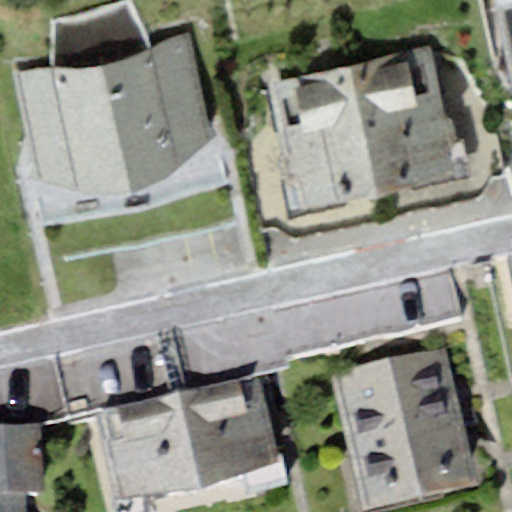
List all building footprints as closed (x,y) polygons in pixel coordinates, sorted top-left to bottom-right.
[(189,33),(12,69),(32,167),(89,181),(164,166),(209,132),(189,33)] [(438,37),(265,80),(297,209),(470,166),(438,37)] [(443,361),(341,385),(370,511),(416,511),(475,498),(443,361)] [(254,397),(104,431),(122,507),(201,508),(271,473),(254,397)] [(33,437),(0,437),(0,511),(15,511),(15,498),(35,497),(33,437)]
